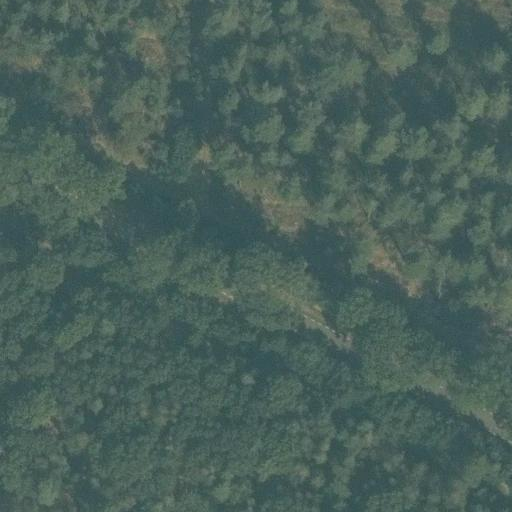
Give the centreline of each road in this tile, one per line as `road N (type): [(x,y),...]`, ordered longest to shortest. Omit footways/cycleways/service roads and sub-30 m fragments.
road 1 (unclassified): [(511,433),(0,167)]
road 2 (track): [(202,202),(209,0)]
